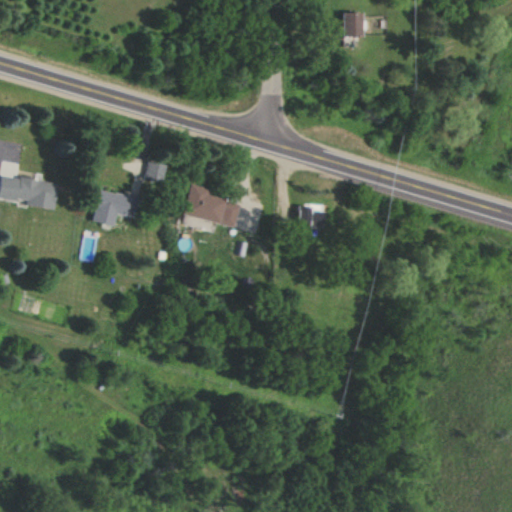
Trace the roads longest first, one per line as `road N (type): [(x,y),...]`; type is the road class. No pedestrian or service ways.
road 1 (secondary): [(274,146),(0,65)]
road 2 (secondary): [(511,216),(274,146)]
road 3 (residential): [(274,0),(274,146)]
